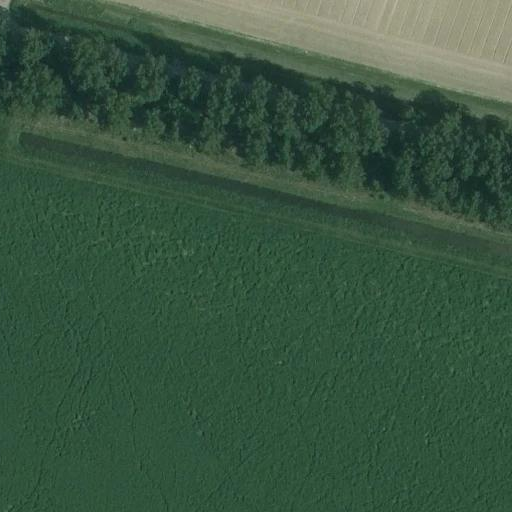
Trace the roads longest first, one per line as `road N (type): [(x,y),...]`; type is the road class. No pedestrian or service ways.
road 1 (unclassified): [(511,157),(0,30)]
road 2 (track): [(0,152),(511,271)]
road 3 (track): [(511,107),(89,0)]
